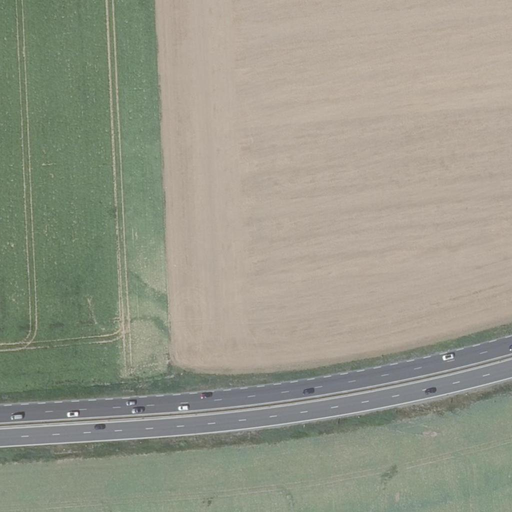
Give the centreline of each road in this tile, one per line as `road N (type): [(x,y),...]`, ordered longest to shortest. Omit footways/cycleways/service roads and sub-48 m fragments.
road 1 (trunk): [(511,344),(232,398),(0,414)]
road 2 (trunk): [(0,438),(234,421),(511,368)]
